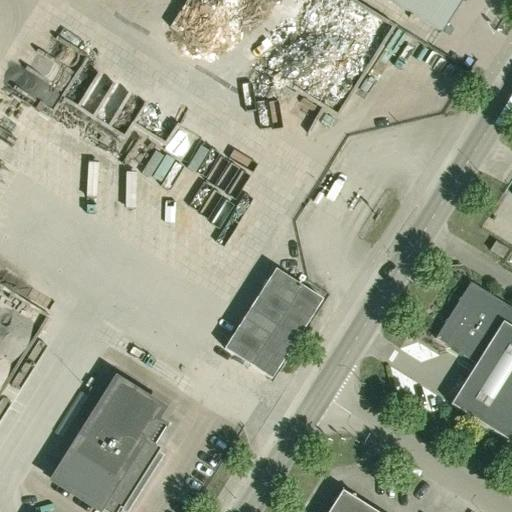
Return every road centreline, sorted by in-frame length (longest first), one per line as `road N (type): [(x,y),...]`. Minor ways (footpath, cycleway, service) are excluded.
road 1 (tertiary): [(322,397),(511,91)]
road 2 (unclassified): [(322,397),(509,511)]
road 3 (tertiary): [(246,511),(322,397)]
